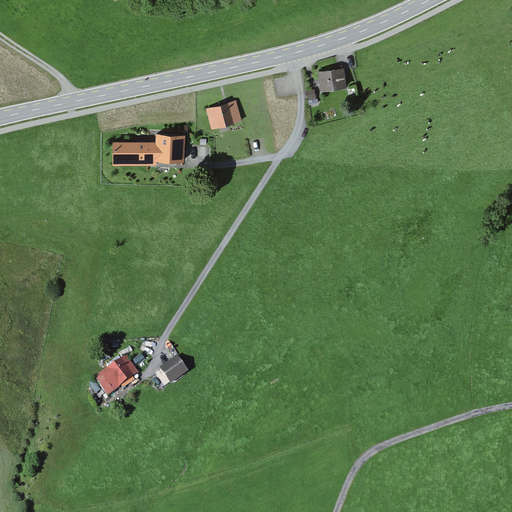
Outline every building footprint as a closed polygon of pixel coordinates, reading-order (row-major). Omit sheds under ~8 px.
[(350,66),(325,69),(327,88),(353,86),(350,66)] [(315,88),(308,89),(311,102),(318,101),(315,88)] [(244,119),(238,99),(209,107),(214,127),(244,119)] [(155,139),(113,140),(113,163),(183,161),(183,130),(154,131),(155,139)] [(143,371),(129,353),(98,378),(112,395),(143,371)] [(183,355),(167,366),(177,382),(193,371),(183,355)]
